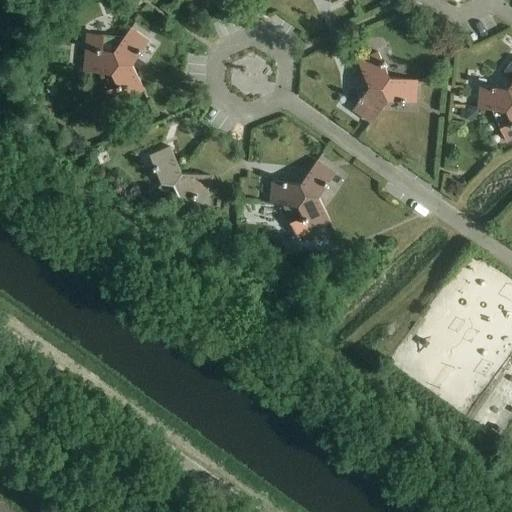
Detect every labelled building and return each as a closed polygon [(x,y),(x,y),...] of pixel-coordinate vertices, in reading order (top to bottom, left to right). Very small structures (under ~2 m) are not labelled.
[(511,10),(511,0),(503,0),(503,10),(511,10)] [(120,62),(133,64),(140,53),(142,55),(145,51),(143,50),(149,42),(131,29),(125,36),(114,51),(120,62)] [(89,32),(85,71),(97,72),(113,74),(120,62),(114,51),(125,36),(110,34),(110,33),(89,32)] [(340,60),(352,55),(346,44),(335,50),(340,60)] [(370,87),(383,88),(391,77),(385,65),(387,64),(385,61),(383,62),(379,52),(358,61),(370,87)] [(145,90),(133,64),(120,62),(113,74),(97,72),(113,105),(125,99),(145,90)] [(383,88),(388,100),(402,101),(402,102),(407,103),(407,101),(416,102),(418,80),(391,77),(383,88)] [(511,101),(511,94),(508,87),(481,85),(480,107),(491,108),(507,109),(511,101)] [(388,100),(383,88),(370,87),(362,97),(361,96),(358,100),(360,101),(354,109),(372,122),(388,100)] [(511,101),(507,109),(491,108),(506,141),(511,138),(511,101)] [(477,122),(479,110),(466,109),(466,111),(461,110),(460,120),(477,122)] [(168,193),(181,173),(170,147),(151,156),(162,183),(159,187),(167,193),(168,193)] [(307,196),(320,197),(327,186),(329,187),(331,183),(330,182),(336,174),(317,161),(302,184),(307,196)] [(181,173),(168,193),(176,199),(179,195),(208,197),(210,175),(181,173)] [(299,206),(307,196),(302,184),(288,182),(288,180),(285,180),(285,182),(273,181),(271,203),(285,204),(299,206)] [(167,193),(159,187),(154,195),(161,200),(167,193)] [(299,206),(285,204),(292,221),(299,237),(311,231),(326,224),(331,222),(320,197),(307,196),(299,206)] [(477,295),(490,283),(472,262),(440,292),(449,301),(459,292),(467,300),(475,293),(477,295)] [(399,344),(396,362),(413,364),(416,346),(399,344)] [(499,446),(511,425),(511,369),(474,431),(499,446)] [(461,397),(476,397),(476,385),(439,385),(439,405),(460,405),(461,397)]
